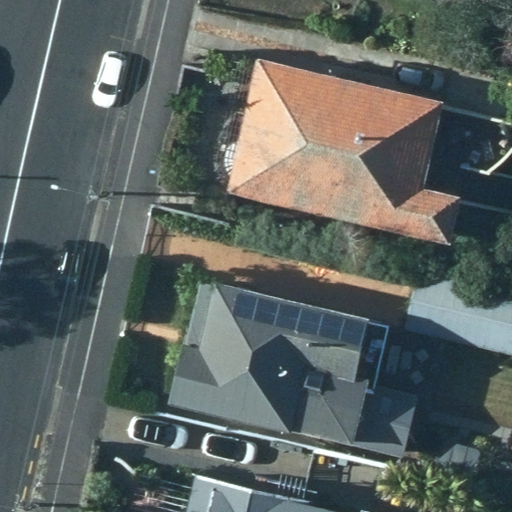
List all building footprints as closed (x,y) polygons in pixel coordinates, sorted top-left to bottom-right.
[(470,0),(429,0),(428,12),(468,18),(470,0)] [(511,138),(511,120),(435,102),(250,55),(215,194),(443,250),(456,198),(473,203),(481,171),(505,150),(511,138)] [(511,292),(415,268),(400,329),(511,355),(511,292)] [(344,388),(361,319),(196,279),(181,344),(173,342),(158,403),(345,449),(358,401),(344,388)] [(358,511),(355,511),(328,511),(188,478),(179,511),(358,511)]
